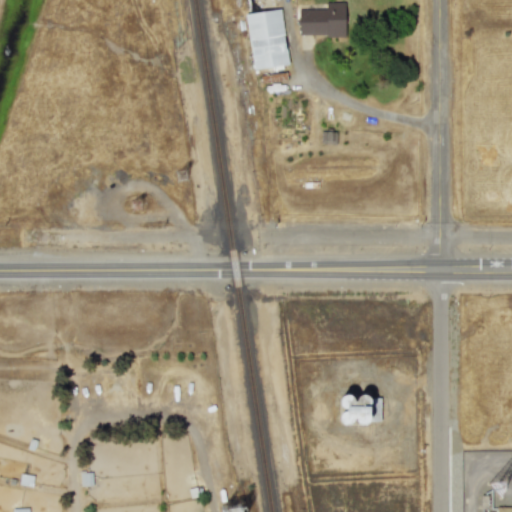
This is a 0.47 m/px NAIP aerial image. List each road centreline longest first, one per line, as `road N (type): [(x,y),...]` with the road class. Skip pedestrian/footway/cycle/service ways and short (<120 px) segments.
road 1 (secondary): [(511,270),(0,271)]
road 2 (residential): [(439,271),(439,0)]
road 3 (residential): [(440,511),(439,271)]
